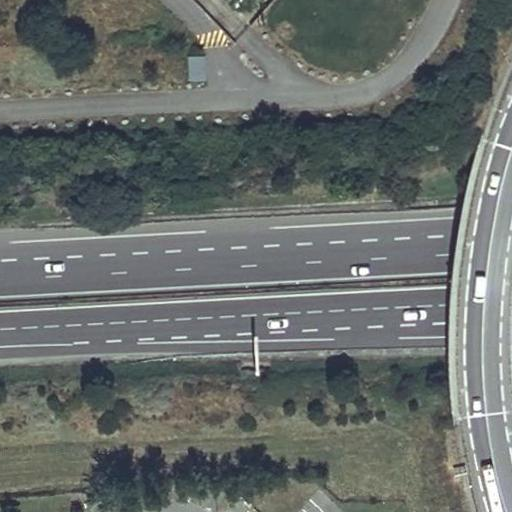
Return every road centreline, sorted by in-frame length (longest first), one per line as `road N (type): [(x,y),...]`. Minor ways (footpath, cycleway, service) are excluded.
road 1 (trunk): [(0,334),(388,314)]
road 2 (trunk): [(511,225),(166,266)]
road 3 (trunk): [(511,250),(166,266)]
road 4 (secondary): [(511,159),(492,223),(486,286),(488,427)]
road 5 (unclassified): [(447,0),(416,55),(371,89),(228,102)]
road 6 (unclassified): [(228,102),(0,114)]
road 7 (trunk): [(166,266),(0,275)]
road 8 (unclassified): [(228,102),(226,57),(172,0)]
road 9 (trunk): [(388,314),(511,306)]
road 10 (trunk): [(388,314),(511,318)]
